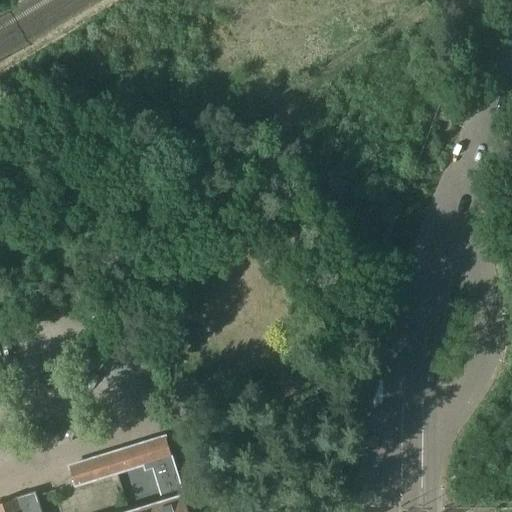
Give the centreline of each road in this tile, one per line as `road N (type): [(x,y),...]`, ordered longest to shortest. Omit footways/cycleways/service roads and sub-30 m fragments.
road 1 (unclassified): [(409,511),(410,380),(473,166),(511,69)]
road 2 (unknown): [(410,445),(471,400),(482,382),(480,276),(455,228)]
road 3 (unknown): [(127,418),(0,472)]
